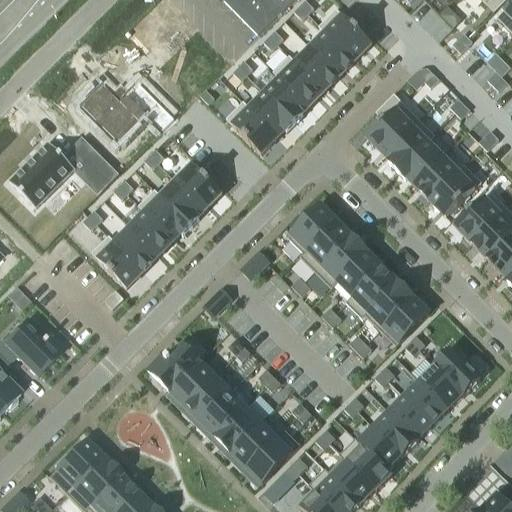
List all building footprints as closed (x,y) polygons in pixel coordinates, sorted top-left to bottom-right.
[(219,0),(224,4),(258,39),(297,0),(219,0)] [(477,0),(494,16),(510,0),(477,0)] [(306,4),(300,10),(308,19),(314,13),(306,4)] [(511,6),(496,22),(511,37),(511,6)] [(300,10),(294,16),(303,24),(308,19),(300,10)] [(336,13),(319,31),(322,34),(323,33),(355,65),(372,49),(361,38),(362,38),(354,30),(353,30),(336,13)] [(322,34),(307,49),(310,52),(311,52),(339,81),(347,73),(348,73),(354,67),(354,66),(355,65),(323,33),(322,34)] [(275,35),(269,41),(278,49),(284,43),(275,35)] [(464,37),(458,43),(467,52),(472,46),(464,37)] [(269,41),(263,46),(272,55),(278,49),(269,41)] [(458,43),(452,49),(461,58),(467,52),(458,43)] [(296,67),(324,96),(332,88),(339,82),(338,82),(339,81),(311,52),(310,52),(296,67)] [(289,60),(273,76),(276,80),(277,79),(309,111),(324,96),(296,67),(289,60)] [(244,65),(238,71),(247,80),(253,74),(244,65)] [(505,66),(496,75),(501,81),(510,72),(505,66)] [(238,71),(233,77),(241,85),(247,80),(238,71)] [(267,71),(253,85),(261,94),(295,128),(304,120),(302,118),(309,111),(277,79),(276,80),(273,76),(267,71)] [(496,75),(487,84),(493,90),(501,81),(496,75)] [(434,78),(425,87),(431,93),(439,84),(434,78)] [(501,81),(493,90),(499,96),(507,87),(501,81)] [(106,84),(83,106),(119,143),(160,102),(140,82),(122,101),(106,84)] [(206,94),(200,100),(209,109),(215,103),(206,94)] [(247,109),(246,109),(278,142),(285,134),(287,136),(295,128),(261,94),(247,109)] [(377,131),(367,141),(384,158),(419,123),(394,98),(376,116),(384,124),(377,131)] [(458,103),(450,112),(456,117),(464,109),(458,103)] [(243,105),(226,123),(243,140),(242,140),(251,149),(251,148),(261,158),(278,142),(246,109),(247,109),(243,105)] [(464,109),(456,117),(461,123),(470,115),(464,109)] [(419,123),(384,158),(391,165),(389,167),(397,175),(428,145),(428,146),(435,139),(419,123)] [(490,135),(486,139),(495,148),(499,144),(490,135)] [(428,145),(397,175),(406,184),(407,182),(414,189),(443,160),(442,160),(446,156),(451,151),(437,137),(435,139),(428,146),(428,145)] [(482,144),(479,147),(488,155),(490,152),(495,148),(486,139),(482,144)] [(49,147),(10,186),(36,212),(74,174),(81,181),(90,172),(106,189),(118,178),(82,142),(63,161),(49,147)] [(156,153),(150,159),(158,168),(164,162),(156,153)] [(443,160),(414,189),(422,197),(421,197),(428,204),(429,203),(429,204),(462,172),(461,172),(446,156),(442,160),(443,160)] [(150,159),(144,165),(153,174),(158,168),(150,159)] [(190,166),(173,183),(205,215),(222,198),(211,188),(212,187),(204,179),(203,179),(190,166)] [(462,172),(429,204),(446,221),(456,211),(457,211),(465,203),(482,186),(464,168),(461,172),(462,172)] [(158,197),(158,198),(191,232),(200,223),(198,222),(205,215),(173,183),(158,197)] [(125,184),(119,190),(128,198),(133,193),(125,184)] [(119,190),(113,196),(122,204),(128,198),(119,190)] [(155,194),(138,210),(145,217),(146,216),(174,245),(181,238),(183,240),(191,232),(158,198),(158,197),(155,194)] [(465,220),(455,230),(472,247),(508,212),(491,195),(474,212),(473,211),(465,220)] [(122,223),(130,232),(159,260),(174,245),(146,216),(145,217),(138,210),(136,208),(122,223)] [(294,236),(288,242),(303,257),(304,258),(337,226),(321,209),(305,225),(302,222),(291,233),(294,236)] [(511,216),(508,212),(472,247),(473,248),(479,255),(480,255),(487,263),(511,237),(511,216)] [(94,214),(88,220),(97,229),(103,223),(94,214)] [(88,220),(83,226),(91,235),(97,229),(88,220)] [(303,257),(300,261),(316,277),(352,241),(337,226),(304,258),(303,257)] [(116,246),(115,247),(144,276),(145,275),(152,268),(151,268),(159,260),(130,232),(116,246)] [(511,237),(487,263),(488,264),(495,271),(495,270),(502,278),(511,268),(511,237)] [(109,239),(91,257),(108,274),(116,283),(117,282),(127,292),(144,276),(115,247),(116,246),(109,239)] [(352,241),(316,277),(332,293),(339,286),(338,285),(367,256),(368,256),(352,240),(352,241)] [(367,256),(338,285),(339,286),(352,300),(353,301),(383,271),(367,256)] [(259,257),(242,274),(250,283),(268,265),(259,257)] [(511,268),(502,278),(509,285),(508,287),(511,291),(511,268)] [(352,300),(346,307),(362,323),(366,320),(365,319),(398,287),(383,271),(353,301),(352,300)] [(300,281),(291,290),(297,296),(306,287),(300,281)] [(398,287),(365,319),(366,320),(380,335),(413,302),(398,286),(398,287)] [(306,287),(297,296),(303,301),(311,293),(306,287)] [(116,294),(104,305),(113,314),(124,303),(116,294)] [(222,294),(204,312),(213,320),(230,303),(222,294)] [(413,302),(380,335),(396,351),(429,318),(413,302)] [(330,312),(322,321),(327,326),(336,318),(330,312)] [(336,318),(327,326),(333,332),(342,323),(336,318)] [(1,343),(0,344),(0,361),(8,369),(17,361),(37,381),(60,358),(48,345),(45,347),(43,345),(40,347),(20,327),(3,344),(1,343)] [(358,340),(349,348),(356,355),(365,347),(358,340)] [(416,340),(411,346),(420,355),(425,349),(416,340)] [(236,343),(228,351),(235,359),(243,350),(236,343)] [(411,346),(405,351),(414,360),(420,355),(411,346)] [(365,347),(356,355),(363,362),(372,354),(365,347)] [(450,353),(433,370),(434,371),(434,370),(464,399),(463,400),(464,401),(480,384),(465,368),(470,363),(456,349),(451,354),(450,353)] [(161,359),(147,373),(170,396),(200,366),(184,350),(171,363),(168,360),(165,363),(161,359)] [(243,350),(235,359),(242,366),(250,357),(243,350)] [(0,414),(2,416),(5,413),(9,414),(17,406),(17,401),(19,398),(0,378),(0,377),(8,369),(0,361),(0,414)] [(200,366),(170,396),(171,396),(185,411),(215,381),(214,380),(200,366)] [(434,371),(419,385),(449,414),(463,400),(464,399),(434,370),(434,371)] [(386,371),(380,377),(389,385),(395,380),(386,371)] [(267,373),(258,382),(265,389),(274,381),(267,373)] [(215,381),(185,411),(201,426),(230,397),(231,397),(238,390),(221,374),(214,380),(215,381)] [(380,377),(375,382),(383,391),(389,385),(380,377)] [(274,381),(265,389),(272,396),(281,388),(274,381)] [(419,385),(404,400),(433,430),(449,414),(419,385)] [(230,397),(201,426),(216,441),(245,412),(244,411),(248,407),(251,404),(238,390),(231,397),(230,397)] [(216,441),(215,441),(231,457),(231,456),(231,457),(264,423),(275,413),(260,398),(245,412),(216,441)] [(404,400),(389,415),(418,445),(419,444),(433,430),(404,400)] [(355,402),(350,407),(358,416),(364,410),(355,402)] [(300,407),(291,415),(299,422),(307,414),(300,407)] [(350,407),(344,413),(353,422),(358,416),(350,407)] [(307,414),(299,422),(306,430),(314,421),(307,414)] [(389,415),(373,431),(403,460),(402,461),(402,462),(419,445),(419,444),(418,445),(389,415)] [(264,423),(231,457),(246,472),(276,443),(280,439),(264,423)] [(359,445),(358,446),(387,476),(388,475),(402,461),(403,460),(373,431),(359,445)] [(276,443),(246,472),(262,487),(262,488),(292,458),(301,449),(285,434),(280,439),(276,443)] [(327,434),(321,440),(330,448),(335,442),(327,434)] [(321,440),(315,445),(324,454),(330,448),(321,440)] [(356,442),(339,459),(342,463),(343,462),(376,495),(375,495),(376,496),(392,479),(388,475),(387,476),(358,446),(359,445),(356,442)] [(57,472),(48,481),(65,499),(102,463),(84,445),(68,461),(65,458),(54,469),(57,472)] [(299,462),(292,469),(301,477),(308,470),(299,462)] [(329,476),(328,477),(361,510),(375,495),(376,495),(343,462),(342,463),(329,476)] [(102,463),(65,499),(78,511),(86,511),(119,480),(119,479),(110,470),(109,470),(102,463)] [(292,469),(285,476),(292,482),(293,484),(301,477),(292,469)] [(325,473),(308,490),(315,496),(316,496),(332,511),(358,511),(361,510),(328,477),(329,476),(325,473)] [(285,476),(263,497),(273,508),(295,486),(293,484),(292,482),(285,476)] [(119,480),(86,511),(120,511),(136,497),(119,480)] [(18,496),(2,511),(19,511),(27,505),(18,496)] [(315,496),(300,511),(332,511),(316,496),(315,496)] [(150,511),(136,497),(120,511),(150,511)] [(497,497),(482,511),(511,511),(511,500),(506,506),(497,497)]
